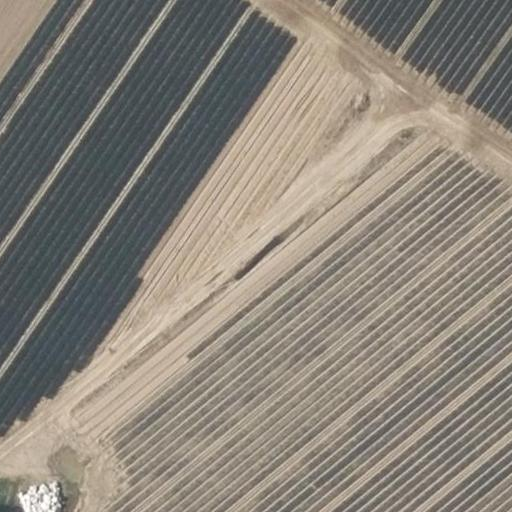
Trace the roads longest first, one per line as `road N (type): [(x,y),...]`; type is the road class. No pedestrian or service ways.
road 1 (track): [(0,446),(414,97)]
road 2 (track): [(511,165),(274,0)]
